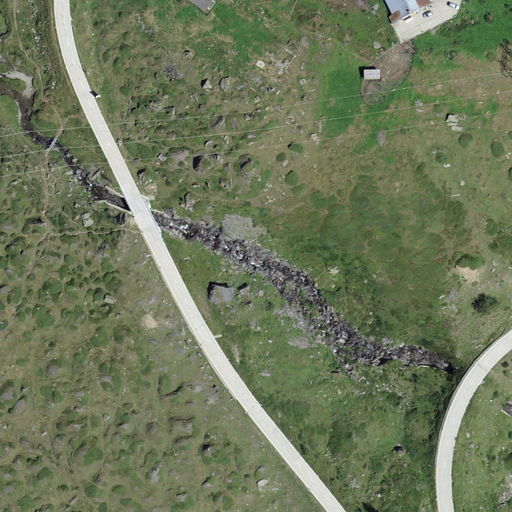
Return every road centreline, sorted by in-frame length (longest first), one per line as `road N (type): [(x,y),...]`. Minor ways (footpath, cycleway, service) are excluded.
road 1 (secondary): [(337,511),(247,401),(190,313),(76,76),(61,0)]
road 2 (secondary): [(511,339),(481,367),(455,417),(444,461),(447,511)]
